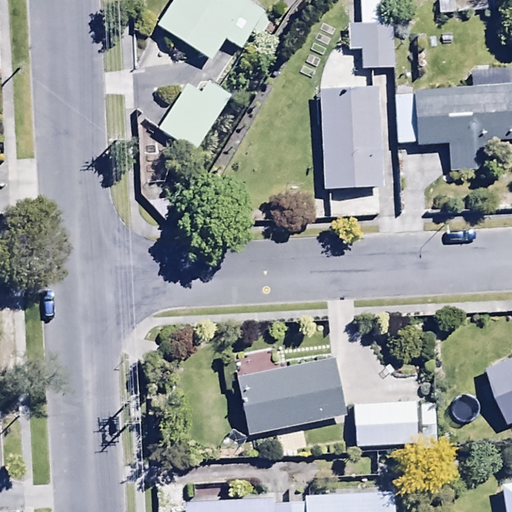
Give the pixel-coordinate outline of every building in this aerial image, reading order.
[(190,0),(168,34),(222,68),(235,48),(251,58),(275,21),(259,11),(266,0),(190,0)] [(388,0),(359,0),(361,30),(350,30),(350,54),(361,53),(361,76),(394,75),(394,30),(389,30),(388,0)] [(188,91),(160,135),(197,158),(231,101),(210,88),(203,100),(188,91)] [(511,91),(394,98),(396,150),(422,149),(422,151),(448,150),(450,178),(492,176),(491,149),(511,147),(511,91)] [(394,103),(330,105),(333,201),(396,200),(394,103)] [(0,431),(1,431),(0,418),(0,385),(18,385),(15,338),(0,339),(0,431)] [(511,364),(483,374),(506,430),(511,427),(511,364)] [(251,389),(262,445),(357,427),(346,370),(251,389)] [(511,511),(511,489),(503,491),(505,511),(511,511)] [(312,501),(313,511),(407,511),(407,496),(312,501)] [(192,511),(191,511),(307,511),(307,503),(192,511)]
